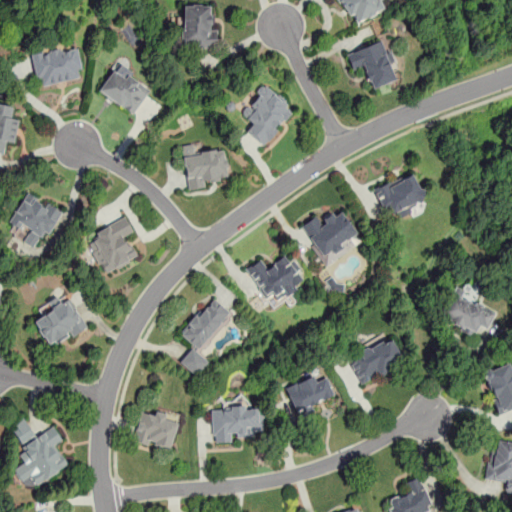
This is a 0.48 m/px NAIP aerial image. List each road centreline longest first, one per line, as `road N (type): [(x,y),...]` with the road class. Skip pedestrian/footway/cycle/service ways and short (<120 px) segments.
road 1 (residential): [(511,77),(412,113),(308,168),(172,273),(136,322),(106,398),(106,511)]
road 2 (residential): [(104,496),(275,480),(327,464),(424,415)]
road 3 (residential): [(200,247),(155,194),(70,140)]
road 4 (residential): [(345,148),(279,23)]
